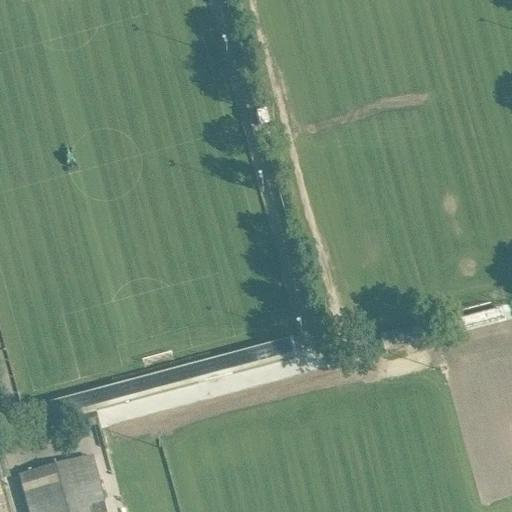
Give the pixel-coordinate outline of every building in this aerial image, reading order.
[(384,353),(432,340),(431,337),(428,325),(380,337),(383,350),(384,353)] [(244,371),(314,351),(309,334),(240,353),(244,371)] [(154,390),(214,379),(211,363),(151,374),(154,390)] [(116,384),(66,401),(72,418),(122,401),(116,384)] [(93,457),(19,476),(29,511),(92,511),(91,507),(105,503),(93,457)] [(0,461),(0,472),(8,470),(5,460),(0,461)]
